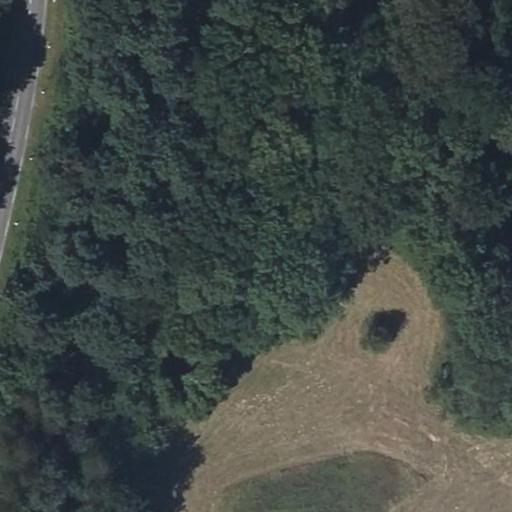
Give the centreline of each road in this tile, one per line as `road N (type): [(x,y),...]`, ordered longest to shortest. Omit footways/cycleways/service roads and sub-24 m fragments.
road 1 (tertiary): [(511,269),(466,233),(360,95),(322,0)]
road 2 (secondary): [(0,184),(13,145),(31,0)]
